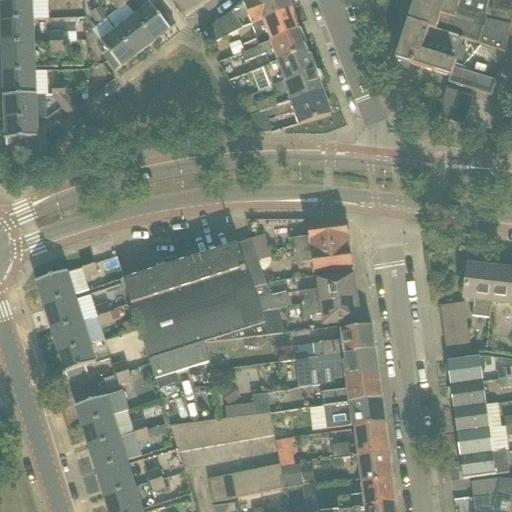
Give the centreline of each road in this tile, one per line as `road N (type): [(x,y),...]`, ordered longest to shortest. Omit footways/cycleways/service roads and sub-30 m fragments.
road 1 (tertiary): [(380,168),(267,161),(184,169),(98,188),(0,228)]
road 2 (tertiary): [(1,254),(105,216),(188,199),(383,201)]
road 3 (residential): [(423,511),(383,201)]
road 4 (unclassified): [(58,511),(0,325)]
road 5 (residential): [(380,168),(373,116),(328,0)]
road 6 (tertiary): [(511,183),(380,168)]
road 7 (tertiary): [(383,201),(511,216)]
